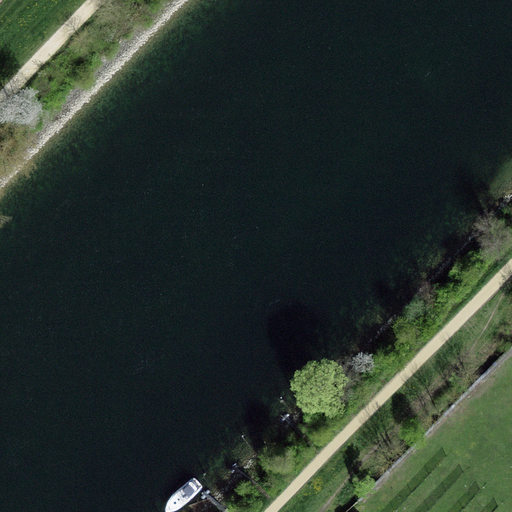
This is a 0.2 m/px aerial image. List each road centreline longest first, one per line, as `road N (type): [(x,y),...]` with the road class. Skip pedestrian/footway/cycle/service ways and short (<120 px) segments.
road 1 (track): [(272,511),(511,269)]
road 2 (track): [(106,0),(0,110)]
